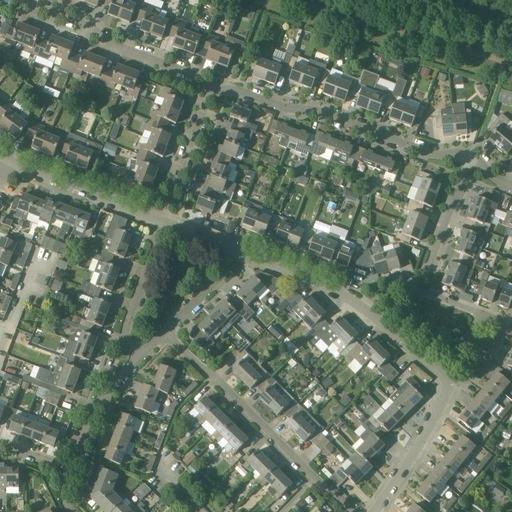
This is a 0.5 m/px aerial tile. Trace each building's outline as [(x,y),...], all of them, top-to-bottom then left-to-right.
[(98,7),(100,2),(100,0),(105,0),(107,1),(107,0),(87,0),(87,3),(86,6),(95,9),(96,6),(98,7)] [(107,0),(107,1),(113,3),(108,15),(119,19),(126,1),(122,0),(107,0)] [(126,1),(119,19),(130,23),(133,14),(139,17),(145,3),(137,0),(133,0),(132,4),(126,1)] [(230,8),(230,3),(225,1),(221,5),(222,10),(226,12),(230,8)] [(145,3),(139,17),(145,19),(141,31),(152,35),(158,17),(161,9),(145,3)] [(237,16),(242,18),(245,10),(240,8),(237,16)] [(152,35),(162,39),(166,31),(172,33),(177,19),(167,15),(165,20),(158,17),(152,35)] [(177,19),(172,33),(177,35),(173,47),(184,51),(191,33),(184,31),(187,23),(177,19)] [(4,22),(0,32),(0,33),(7,36),(11,25),(4,22)] [(4,43),(15,47),(17,42),(23,45),(30,28),(19,23),(15,34),(9,31),(4,43)] [(41,32),(30,28),(23,45),(21,50),(32,55),(32,54),(38,56),(43,44),(37,42),(41,32)] [(191,33),(184,51),(195,55),(199,45),(205,47),(209,35),(199,31),(197,36),(191,33)] [(209,35),(205,47),(210,49),(207,60),(217,64),(224,47),(218,44),(220,39),(209,35)] [(57,58),(63,40),(52,36),(49,46),(43,44),(38,56),(48,60),(50,55),(57,58)] [(70,72),(76,59),(70,56),(74,45),(63,40),(57,58),(63,60),(60,68),(70,72)] [(228,68),(231,61),(232,58),(238,60),(243,48),(233,44),(231,49),(224,47),(217,64),(228,68)] [(337,51),(344,54),(347,46),(339,44),(337,51)] [(96,57),(85,52),(82,61),(76,59),(70,72),(81,76),(83,71),(89,74),(96,57)] [(271,63),(260,59),(262,55),(256,52),(252,64),(257,66),(253,77),(264,81),(271,63)] [(288,69),(293,57),(287,55),(284,62),(282,66),(283,66),(288,69)] [(104,85),(109,73),(103,71),(107,61),(96,57),(89,74),(96,76),(94,81),(104,85)] [(308,68),(297,64),(298,59),(293,57),(288,69),(294,71),(290,81),(301,85),(308,68)] [(273,58),(271,63),(264,81),(275,85),(283,66),(282,66),(284,62),(273,58)] [(411,71),(412,64),(406,62),(404,69),(411,71)] [(123,87),(129,70),(118,65),(115,75),(109,73),(104,85),(114,89),(116,84),(123,87)] [(318,72),(308,68),(301,85),(312,89),(316,79),(321,81),(326,69),(320,67),(318,72)] [(424,67),(421,75),(429,77),(431,70),(424,67)] [(332,72),(326,69),(321,81),(327,83),(323,94),(334,98),(341,80),(330,76),(332,72)] [(129,70),(123,87),(129,89),(127,94),(138,98),(142,86),(136,84),(140,74),(129,70)] [(438,80),(444,82),(446,76),(440,74),(438,80)] [(399,78),(394,91),(393,95),(388,106),(394,109),(390,119),(401,123),(407,105),(397,101),(398,97),(401,98),(408,81),(399,78)] [(352,84),(341,80),(334,98),(345,102),(349,92),(355,94),(359,82),(353,80),(352,84)] [(367,111),(374,93),(363,89),(365,84),(359,82),(355,94),(360,96),(356,106),(367,111)] [(377,85),(374,93),(367,111),(378,115),(382,104),(388,106),(393,95),(394,91),(377,85)] [(484,85),(479,88),(477,89),(481,96),(483,95),(488,91),(484,85)] [(185,102),(178,99),(174,98),(177,92),(164,87),(160,98),(165,100),(163,106),(180,113),(185,102)] [(501,90),(497,102),(506,105),(509,92),(501,90)] [(13,106),(8,103),(0,113),(5,117),(0,123),(0,126),(8,133),(19,118),(23,113),(13,106)] [(231,124),(253,132),(255,133),(257,128),(247,124),(252,112),(248,110),(249,107),(243,105),(242,108),(235,106),(231,117),(234,118),(231,124)] [(418,109),(407,105),(401,123),(412,127),(416,117),(421,119),(426,107),(420,105),(418,109)] [(166,120),(176,124),(180,113),(163,106),(161,113),(156,111),(152,121),(164,126),(166,120)] [(443,126),(444,137),(456,135),(454,117),(453,108),(441,109),(441,113),(436,114),(437,126),(443,126)] [(465,115),(454,117),(456,135),(468,134),(466,123),(473,123),(471,110),(465,111),(465,115)] [(511,122),(502,114),(499,118),(493,113),(487,127),(494,133),(489,139),(493,143),(492,144),(497,148),(511,130),(511,122)] [(8,133),(17,140),(24,131),(30,135),(36,124),(28,118),(24,122),(19,118),(8,133)] [(269,133),(275,135),(282,138),(279,147),(287,150),(290,142),(294,130),(287,127),(288,125),(283,124),(282,126),(279,124),(280,122),(274,120),(269,133)] [(172,135),(165,133),(162,132),(164,126),(152,121),(148,131),(153,133),(150,140),(168,146),(172,135)] [(36,138),(32,148),(43,153),(50,135),(43,133),(45,128),(36,124),(30,135),(36,138)] [(247,150),(253,132),(231,124),(229,130),(227,129),(224,135),(228,137),(226,142),(241,147),(247,150)] [(301,133),(294,130),(290,142),(298,145),(296,151),(308,156),(310,151),(313,144),(316,136),(310,134),(310,136),(306,135),(307,133),(302,131),(301,133)] [(511,130),(497,148),(502,152),(503,151),(507,155),(511,148),(511,130)] [(326,137),(323,136),(323,134),(318,131),(316,136),(313,144),(310,151),(315,153),(314,155),(319,157),(324,154),(325,150),(333,153),(338,141),(331,139),(331,137),(327,135),(326,137)] [(54,157),(58,147),(64,149),(69,137),(58,133),(56,138),(50,135),(43,153),(54,157)] [(69,137),(64,149),(70,151),(65,162),(76,166),(83,149),(77,146),(79,141),(69,137)] [(153,154),(163,157),(168,146),(150,140),(148,146),(143,144),(139,155),(151,159),(153,154)] [(345,144),(338,141),(333,153),(342,156),(339,162),(352,167),(355,160),(360,147),(354,145),(353,147),(350,146),(351,144),(346,142),(345,144)] [(230,163),(232,157),(236,159),(241,147),(226,142),(224,147),(220,145),(218,152),(221,153),(218,158),(230,163)] [(103,152),(115,157),(118,149),(106,144),(103,152)] [(92,146),(90,151),(83,149),(76,166),(87,170),(91,160),(97,162),(102,150),(92,146)] [(375,169),(380,157),(373,154),(373,153),(369,151),(368,153),(365,151),(365,149),(360,147),(355,160),(368,165),(367,166),(375,169)] [(273,164),(275,159),(260,154),(259,159),(273,164)] [(159,169),(152,167),(154,161),(151,159),(139,155),(135,165),(140,167),(137,173),(155,180),(159,169)] [(387,160),(380,157),(375,169),(384,172),(384,171),(397,176),(402,163),(396,161),(395,163),(392,162),(393,160),(388,158),(387,160)] [(213,176),(228,181),(232,170),(228,168),(230,163),(218,158),(216,164),(213,163),(211,169),(215,171),(213,176)] [(99,175),(124,183),(129,169),(104,161),(99,175)] [(419,190),(437,197),(441,186),(431,182),(433,176),(421,172),(419,177),(423,179),(419,190)] [(126,188),(138,193),(140,187),(150,191),(155,180),(137,173),(135,180),(130,178),(126,188)] [(297,183),(300,176),(295,174),(292,181),(297,183)] [(229,201),(231,202),(237,185),(228,181),(213,176),(211,181),(207,179),(205,186),(207,187),(205,192),(225,200),(229,201)] [(366,195),(369,196),(378,191),(368,187),(366,195)] [(388,197),(391,189),(386,187),(383,195),(388,197)] [(343,198),(350,200),(353,193),(346,190),(343,198)] [(408,205),(420,209),(422,204),(433,208),(437,197),(419,190),(415,201),(410,199),(408,205)] [(219,214),(221,210),(225,200),(205,192),(203,198),(200,197),(196,209),(203,211),(202,214),(207,216),(208,214),(212,215),(214,211),(219,214)] [(26,221),(28,215),(35,199),(24,194),(22,200),(16,198),(11,210),(17,212),(15,216),(26,221)] [(471,207),(488,213),(494,216),(498,205),(476,196),(471,207)] [(39,219),(46,203),(35,199),(28,215),(39,219)] [(59,201),(55,199),(54,202),(47,199),(46,203),(39,219),(38,222),(49,226),(50,225),(52,220),(58,203),(59,201)] [(246,202),(245,203),(241,215),(246,217),(242,228),(253,232),(260,214),(263,208),(246,202)] [(69,208),(58,203),(52,220),(50,225),(61,229),(69,208)] [(428,219),(418,215),(420,209),(408,205),(406,211),(411,212),(407,223),(424,230),(428,219)] [(477,222),(474,227),(488,232),(490,227),(484,224),(488,213),(471,207),(467,218),(477,222)] [(80,212),(69,208),(61,229),(58,237),(63,240),(66,234),(68,234),(70,227),(74,228),(80,212)] [(92,217),(80,212),(74,228),(85,233),(83,238),(89,240),(94,228),(88,226),(92,217)] [(511,213),(508,212),(503,225),(508,227),(511,217),(511,213)] [(271,219),(260,214),(253,232),(264,236),(269,226),(274,228),(279,216),(273,214),(271,219)] [(284,218),(279,216),(274,228),(280,230),(276,241),(287,245),(293,227),(283,223),(284,218)] [(0,223),(11,227),(13,221),(2,217),(0,223)] [(108,239),(129,247),(133,236),(124,232),(125,226),(114,222),(108,239)] [(407,243),(410,237),(420,241),(424,230),(407,223),(402,234),(398,233),(396,238),(407,243)] [(33,224),(29,235),(33,236),(37,226),(33,224)] [(306,227),(304,231),(293,227),(287,245),(298,249),(302,239),(307,241),(312,229),(306,227)] [(482,249),(488,232),(474,227),(472,233),(463,229),(459,240),(482,249)] [(318,231),(312,229),(307,241),(313,243),(309,253),(320,257),(327,240),(316,236),(318,231)] [(20,236),(18,240),(30,244),(32,240),(20,236)] [(47,249),(51,239),(46,237),(42,248),(47,249)] [(0,250),(13,255),(17,244),(2,238),(0,241),(0,250)] [(52,251),(56,241),(51,239),(47,249),(52,251)] [(101,256),(113,260),(115,255),(125,258),(129,247),(108,239),(101,256)] [(338,244),(327,240),(320,257),(331,262),(335,251),(340,254),(343,246),(345,242),(339,240),(338,244)] [(464,255),(462,260),(476,265),(482,249),(459,240),(455,251),(464,255)] [(59,254),(63,243),(56,241),(52,251),(59,254)] [(401,249),(399,244),(393,246),(395,250),(383,254),(389,272),(400,268),(397,258),(403,256),(401,249)] [(343,246),(340,254),(336,264),(348,268),(352,258),(357,260),(360,254),(362,248),(356,246),(354,251),(343,246)] [(9,266),(13,255),(0,250),(0,263),(1,263),(9,266)] [(383,254),(372,257),(371,253),(370,251),(368,252),(360,254),(357,260),(355,265),(364,268),(369,267),(374,265),(378,275),(389,272),(383,254)] [(94,272),(100,275),(116,281),(120,269),(111,266),(113,260),(101,256),(99,262),(98,261),(94,272)] [(72,259),(70,264),(78,267),(80,262),(72,259)] [(446,273),(462,279),(469,282),(476,265),(462,260),(460,266),(450,262),(446,273)] [(246,286),(257,297),(261,301),(270,292),(266,288),(272,293),(282,282),(283,282),(283,281),(273,277),(266,274),(266,275),(260,273),(256,277),(255,277),(246,286)] [(442,284),(464,293),(467,287),(461,284),(462,279),(446,273),(442,284)] [(81,287),(100,294),(102,289),(112,292),(116,281),(100,275),(95,286),(83,281),(81,287)] [(54,280),(51,289),(60,293),(63,284),(54,280)] [(476,294),(482,296),(487,283),(481,280),(476,294)] [(498,287),(487,283),(482,296),(481,299),(492,303),(496,294),(501,296),(504,289),(506,283),(506,282),(501,280),(498,287)] [(511,284),(506,283),(504,289),(501,296),(497,305),(509,310),(511,300),(511,284)] [(241,299),(237,303),(251,318),(255,313),(248,306),(257,297),(246,286),(237,295),(241,299)] [(98,300),(100,294),(81,287),(78,292),(95,299),(90,310),(107,316),(111,305),(98,300)] [(291,304),(299,295),(296,291),(287,300),(291,304)] [(304,300),(299,295),(291,304),(296,309),(293,311),(302,320),(318,305),(308,296),(304,300)] [(251,318),(237,303),(233,308),(226,301),(217,310),(227,321),(232,326),(242,317),(247,322),(251,318)] [(281,313),(286,308),(281,304),(277,308),(281,313)] [(327,314),(318,305),(302,320),(312,330),(314,328),(318,332),(327,322),(323,318),(327,314)] [(86,321),(81,319),(79,325),(91,330),(93,324),(103,327),(107,316),(90,310),(86,321)] [(217,310),(208,319),(218,330),(227,321),(217,310)] [(327,322),(318,332),(309,341),(315,346),(321,340),(329,347),(334,343),(349,327),(340,318),(331,326),(327,322)] [(218,330),(208,319),(199,328),(202,332),(194,340),(192,338),(205,351),(214,343),(210,339),(218,330)] [(77,344),(94,350),(98,339),(89,335),(91,330),(79,325),(72,323),(71,326),(77,329),(75,334),(70,338),(69,340),(77,344)] [(268,330),(273,335),(278,330),(273,325),(268,330)] [(338,352),(345,359),(360,345),(355,340),(359,336),(349,327),(334,343),(340,350),(338,352)] [(239,333),(235,337),(240,342),(244,338),(239,333)] [(293,355),(299,350),(286,336),(281,342),(293,355)] [(32,343),(37,346),(40,340),(35,337),(32,343)] [(360,345),(345,359),(350,364),(355,359),(363,367),(371,359),(381,348),(372,339),(363,348),(360,345)] [(228,359),(232,363),(244,351),(251,345),(247,340),(228,359)] [(62,357),(74,362),(76,356),(90,361),(94,350),(77,344),(73,355),(64,351),(62,357)] [(378,370),(381,374),(390,365),(387,361),(391,357),(381,348),(371,359),(380,368),(378,370)] [(232,363),(237,367),(233,371),(242,380),(258,365),(244,351),(232,363)] [(65,365),(61,376),(77,382),(82,371),(72,367),(74,362),(62,357),(54,354),(52,360),(60,363),(65,365)] [(297,365),(292,359),(288,364),(293,369),(297,365)] [(177,371),(161,365),(157,377),(173,383),(177,371)] [(258,365),(242,380),(251,389),(255,385),(259,389),(271,378),(258,365)] [(395,369),(390,365),(381,374),(384,376),(386,378),(395,369)] [(22,381),(50,391),(61,396),(63,396),(69,394),(70,392),(73,394),(77,382),(61,376),(40,368),(40,369),(34,367),(30,377),(24,375),(22,381)] [(386,378),(388,380),(390,383),(399,374),(395,369),(386,378)] [(316,378),(320,374),(316,370),(312,373),(316,378)] [(497,372),(490,382),(503,392),(510,383),(497,372)] [(153,388),(163,392),(168,394),(173,383),(157,377),(153,388)] [(411,377),(398,390),(415,407),(423,398),(416,391),(420,387),(411,377)] [(271,378),(259,389),(264,394),(260,398),(269,407),(284,392),(271,378)] [(333,384),(330,378),(322,382),(325,389),(333,384)] [(30,384),(23,382),(21,389),(27,391),(30,384)] [(195,382),(189,387),(193,391),(198,385),(195,382)] [(503,392),(490,382),(482,391),(495,402),(503,392)] [(155,402),(159,404),(163,392),(153,388),(144,385),(140,396),(155,402)] [(193,391),(189,387),(184,393),(187,396),(193,391)] [(322,399),(327,394),(322,389),(317,394),(322,399)] [(398,390),(389,400),(405,416),(415,407),(398,390)] [(48,397),(59,401),(61,396),(50,391),(48,397)] [(495,402),(482,391),(474,401),(487,411),(495,402)] [(284,392),(269,407),(278,416),(282,412),(286,416),(297,405),(284,392)] [(346,407),(352,400),(345,395),(339,402),(346,407)] [(151,414),(155,402),(140,396),(135,408),(151,414)] [(46,403),(57,407),(59,401),(48,397),(46,403)] [(195,418),(199,422),(215,406),(206,397),(195,409),(199,414),(195,418)] [(405,416),(389,400),(381,408),(397,424),(405,416)] [(172,405),(170,408),(175,410),(176,408),(179,404),(176,401),(172,405)] [(487,411),(474,401),(467,410),(480,421),(487,411)] [(6,406),(0,403),(0,422),(2,417),(8,419),(12,409),(6,406)] [(184,415),(192,407),(188,403),(180,412),(184,415)] [(43,412),(50,415),(53,407),(46,404),(43,412)] [(297,405),(286,416),(291,421),(287,425),(296,434),(311,419),(297,405)] [(223,415),(215,406),(199,422),(203,425),(207,421),(212,426),(223,415)] [(337,417),(344,412),(340,406),(333,410),(337,417)] [(397,424),(381,408),(373,416),(372,416),(368,421),(377,429),(381,425),(389,432),(397,424)] [(28,415),(12,409),(8,419),(13,422),(10,431),(21,435),(28,415)] [(508,412),(504,409),(498,416),(502,419),(508,412)] [(480,421),(467,410),(459,419),(472,430),(480,421)] [(32,439),(38,424),(40,419),(29,414),(28,415),(21,435),(32,439)] [(134,431),(138,420),(123,414),(118,425),(134,431)] [(223,415),(212,426),(216,431),(212,435),(216,439),(232,423),(223,415)] [(313,443),(322,434),(324,432),(311,419),(296,434),(305,443),(309,439),(313,443)] [(339,429),(343,425),(339,420),(334,424),(339,429)] [(377,429),(368,421),(362,426),(367,431),(360,437),(365,443),(377,454),(385,446),(378,438),(382,434),(377,429)] [(493,422),(488,428),(492,431),(497,425),(493,422)] [(240,432),(232,423),(216,439),(220,443),(224,438),(229,443),(240,432)] [(49,429),(38,424),(32,439),(43,444),(49,429)] [(134,431),(118,425),(114,437),(129,442),(134,431)] [(60,433),(49,429),(43,444),(54,448),(58,439),(64,441),(68,430),(62,428),(60,433)] [(492,431),(488,428),(483,434),(487,437),(492,431)] [(240,432),(229,443),(234,448),(229,452),(233,456),(249,440),(240,432)] [(313,443),(317,447),(326,438),(322,434),(313,443)] [(478,444),(475,442),(473,444),(463,436),(455,446),(468,456),(476,447),(478,444)] [(129,442),(114,437),(109,448),(125,454),(129,442)] [(322,451),(330,443),(326,438),(317,447),(322,451)] [(335,447),(330,443),(322,451),(328,457),(334,451),(332,449),(335,447)] [(377,454),(365,443),(356,451),(361,456),(368,463),(377,454)] [(461,466),(468,456),(455,446),(448,455),(461,466)] [(121,465),(125,454),(109,448),(105,459),(121,465)] [(256,470),(267,459),(259,450),(243,466),(247,470),(251,466),(256,470)] [(188,466),(196,458),(191,453),(183,461),(188,466)] [(453,475),(461,466),(448,455),(440,464),(453,475)] [(373,468),(368,463),(361,456),(353,465),(364,477),(373,468)] [(256,470),(261,475),(256,479),(260,483),(264,479),(276,468),(267,459),(256,470)] [(483,459),(479,465),(483,468),(487,462),(483,459)] [(364,477),(353,465),(348,460),(340,469),(339,469),(335,473),(331,477),(339,486),(344,482),(348,478),(356,485),(364,477)] [(193,464),(188,469),(192,473),(197,468),(193,464)] [(445,484),(453,475),(440,464),(432,474),(445,484)] [(477,475),(483,468),(479,465),(473,472),(477,475)] [(123,471),(117,469),(115,474),(100,468),(89,496),(99,506),(101,504),(106,509),(104,511),(113,511),(123,502),(127,498),(122,493),(118,497),(113,491),(119,475),(121,476),(123,471)] [(276,468),(264,479),(260,483),(264,487),(268,483),(273,488),(284,476),(276,468)] [(7,469),(6,483),(6,488),(19,488),(19,469),(7,469)] [(438,494),(445,484),(432,474),(425,483),(438,494)] [(284,476),(273,488),(278,492),(273,497),(277,500),(293,485),(284,476)] [(206,488),(206,487),(211,483),(206,478),(201,482),(201,483),(206,488)] [(468,478),(464,484),(467,487),(472,481),(468,478)] [(497,484),(489,479),(485,485),(493,490),(497,484)] [(217,483),(212,488),(216,493),(222,488),(217,483)] [(417,493),(430,503),(438,494),(425,483),(417,493)] [(145,484),(138,491),(135,494),(142,501),(152,491),(145,484)] [(467,487),(464,484),(458,490),(462,494),(467,487)] [(505,490),(497,485),(493,492),(500,497),(505,490)] [(453,497),(448,503),(452,506),(457,500),(453,497)] [(303,499),(297,505),(301,509),(307,503),(303,499)] [(127,507),(123,502),(113,511),(130,511),(135,507),(132,503),(127,507)] [(230,502),(225,506),(226,508),(230,511),(235,507),(230,502)] [(140,503),(136,507),(139,511),(140,511),(144,507),(140,503)] [(446,511),(452,506),(448,503),(443,509),(446,511)]
